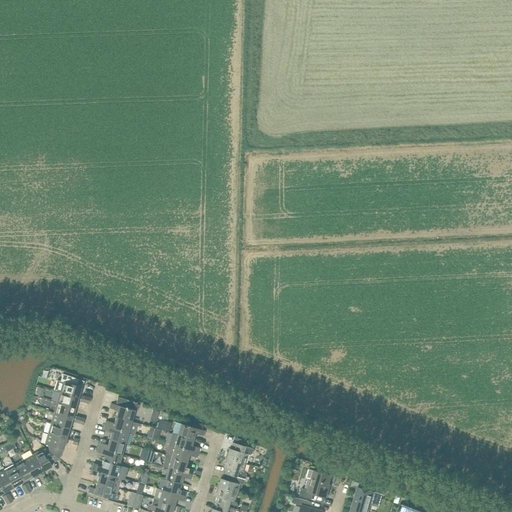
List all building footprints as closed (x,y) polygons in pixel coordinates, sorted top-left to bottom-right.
[(78,397),(81,386),(82,387),(84,381),(62,373),(60,381),(63,382),(60,392),(78,397)] [(75,408),(78,397),(60,392),(57,402),(75,408)] [(131,421),(134,410),(138,411),(140,405),(136,404),(137,403),(118,397),(116,405),(111,403),(109,408),(118,411),(116,417),(131,421)] [(72,418),(75,408),(57,402),(54,413),(72,418)] [(153,410),(151,416),(157,418),(159,411),(153,410)] [(69,428),(72,418),(54,413),(51,423),(69,428)] [(138,423),(131,421),(116,417),(114,423),(106,420),(104,425),(128,432),(134,434),(138,423)] [(159,420),(157,429),(168,432),(170,423),(159,420)] [(205,431),(195,428),(176,422),(172,433),(178,435),(193,439),(195,433),(203,436),(205,431)] [(66,439),(69,428),(51,423),(48,433),(66,439)] [(125,443),(128,432),(104,425),(103,430),(111,433),(109,439),(125,443)] [(63,450),(66,439),(48,433),(45,444),(49,445),(48,450),(59,459),(62,449),(63,450)] [(178,435),(172,433),(169,444),(198,453),(200,448),(192,445),(193,439),(178,435)] [(122,454),(125,443),(109,439),(108,445),(99,442),(98,447),(122,454)] [(12,440),(3,445),(6,451),(15,447),(12,440)] [(254,449),(242,445),(232,442),(230,449),(229,448),(228,451),(227,452),(225,457),(245,463),(248,455),(250,455),(252,454),(254,449)] [(197,458),(198,453),(169,444),(165,455),(172,457),(187,461),(189,455),(197,458)] [(119,465),(122,454),(98,447),(97,452),(105,455),(103,461),(119,465)] [(50,464),(59,459),(48,450),(44,452),(42,449),(33,455),(42,471),(52,466),(50,464)] [(42,471),(33,455),(23,460),(32,477),(42,471)] [(168,468),(192,475),(194,470),(185,467),(187,461),(172,457),(165,455),(162,466),(168,468)] [(243,471),(245,463),(225,457),(224,462),(225,463),(226,464),(223,473),(248,480),(249,477),(246,476),(246,474),(245,472),(243,471)] [(32,477),(23,460),(14,465),(23,482),(32,477)] [(125,467),(119,465),(103,461),(101,467),(93,464),(92,469),(115,476),(122,478),(125,467)] [(23,482),(14,465),(4,470),(13,487),(23,482)] [(191,479),(192,475),(168,468),(165,479),(181,483),(182,477),(191,479)] [(122,478),(115,476),(92,469),(90,474),(99,476),(97,483),(112,487),(119,489),(122,478)] [(330,475),(320,472),(309,469),(307,477),(313,479),(309,490),(302,488),(299,496),(312,499),(314,493),(326,497),(328,490),(326,489),(330,475)] [(13,487),(4,470),(0,472),(0,485),(4,492),(13,487)] [(248,480),(223,473),(221,482),(219,481),(218,482),(216,487),(237,493),(239,485),(241,485),(243,484),(244,481),(248,482),(248,480)] [(179,489),(181,483),(165,479),(162,490),(186,496),(187,492),(179,489)] [(117,494),(119,489),(112,487),(97,483),(95,489),(90,487),(88,492),(94,494),(117,501),(119,495),(117,494)] [(237,493),(216,487),(215,492),(216,493),(217,494),(215,503),(236,509),(237,504),(236,502),(234,501),(237,493)] [(368,511),(374,492),(357,487),(349,511),(368,511)] [(184,501),(186,496),(162,490),(156,488),(153,499),(159,501),(174,505),(176,499),(184,501)] [(136,494),(132,507),(140,509),(143,496),(141,495),(136,494)] [(309,501),(299,498),(293,497),(292,502),(302,505),(299,511),(321,511),(322,511),(307,507),(309,501)] [(156,511),(172,511),(174,505),(159,501),(157,506),(149,503),(147,509),(156,511)] [(235,511),(236,509),(215,503),(212,511),(210,511),(209,511),(235,511)]
